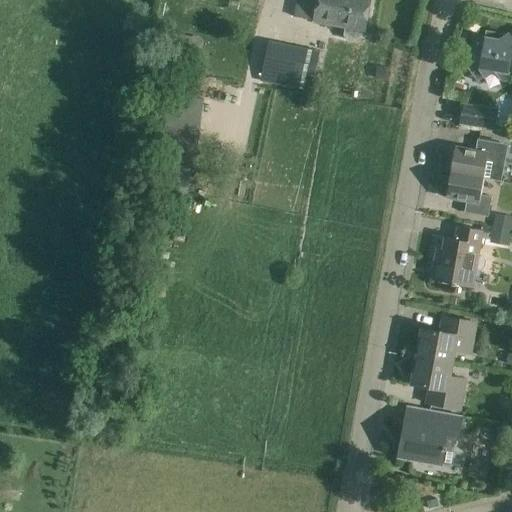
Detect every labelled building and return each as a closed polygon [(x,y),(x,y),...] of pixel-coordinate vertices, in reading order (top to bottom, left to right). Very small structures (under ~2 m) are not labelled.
[(297,0),(295,18),(313,22),(345,28),(344,35),(348,41),(355,42),(361,38),(362,31),(365,31),(370,0),(297,0)] [(511,39),(509,36),(502,41),(497,33),(486,31),(485,37),(473,35),(467,67),(478,83),(486,78),(495,71),(497,72),(500,81),(511,82),(511,71),(511,63),(511,39)] [(183,33),(178,61),(198,64),(204,36),(183,33)] [(461,33),(459,43),(466,44),(468,35),(461,33)] [(311,90),(319,49),(269,38),(260,79),(311,90)] [(163,141),(160,159),(193,165),(196,147),(192,146),(201,97),(172,92),(163,141)] [(495,131),(498,110),(462,104),(459,125),(495,131)] [(453,146),(448,173),(482,179),(485,162),(497,164),(501,143),(477,138),(474,150),(453,146)] [(479,195),(482,179),(448,173),(444,196),(465,200),(463,212),(487,217),(490,197),(479,195)] [(511,232),(511,227),(511,217),(495,214),(492,229),(511,232)] [(433,281),(473,288),(476,272),(481,270),(484,267),(485,262),(484,257),(479,254),(483,231),(456,226),(454,240),(443,238),(441,250),(435,249),(432,264),(436,265),(433,281)] [(510,241),(511,232),(492,229),(491,237),(510,241)] [(417,358),(452,364),(455,351),(471,354),(476,324),(441,317),(438,333),(422,330),(417,358)] [(450,377),(452,364),(417,358),(411,385),(437,390),(434,406),(460,411),(466,380),(450,377)] [(511,401),(506,397),(500,399),(499,406),(504,410),(510,408),(511,401)] [(405,421),(398,459),(440,467),(447,434),(458,436),(461,418),(425,411),(423,424),(405,421)] [(491,432),(492,436),(495,438),(499,438),(502,435),(501,430),(498,428),(494,428),(491,432)]
